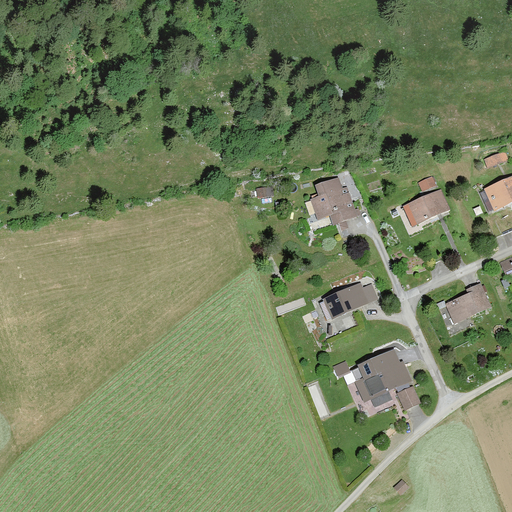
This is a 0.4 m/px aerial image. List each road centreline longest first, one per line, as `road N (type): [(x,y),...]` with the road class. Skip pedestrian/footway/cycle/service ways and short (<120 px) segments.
road 1 (residential): [(449,406),(404,298),(511,251)]
road 2 (unclassified): [(336,511),(449,406)]
